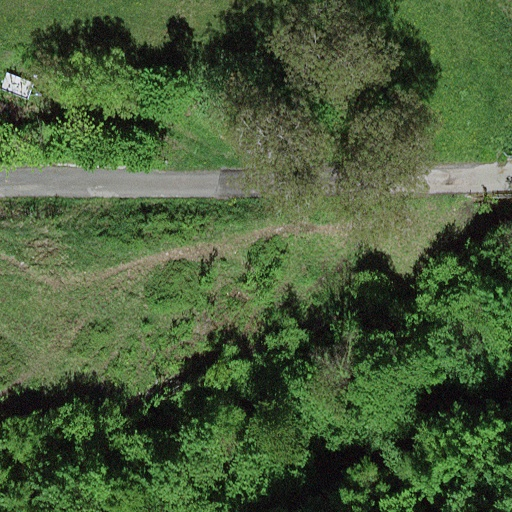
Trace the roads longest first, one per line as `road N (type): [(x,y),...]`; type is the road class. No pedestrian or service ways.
road 1 (unclassified): [(0,184),(381,188),(511,181)]
road 2 (track): [(511,397),(299,511)]
